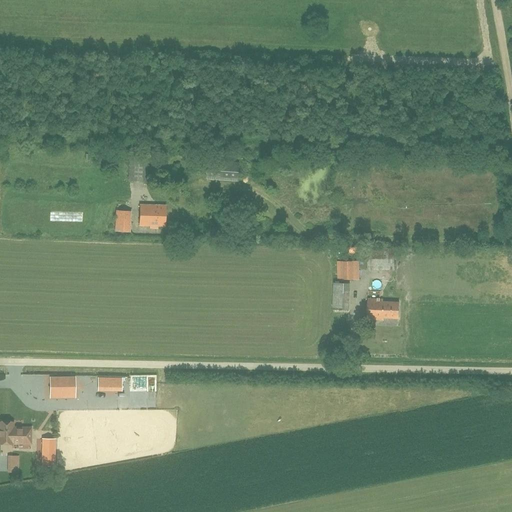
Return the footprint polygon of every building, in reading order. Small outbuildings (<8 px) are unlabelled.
[(146,181),(147,157),(130,156),(129,181),(146,181)] [(240,164),(208,162),(207,174),(239,177),(240,164)] [(115,209),(114,231),(129,231),(130,210),(126,210),(126,204),(124,204),(124,201),(117,201),(117,209),(115,209)] [(164,227),(165,206),(140,205),(139,226),(150,226),(150,228),(157,228),(157,226),(164,227)] [(367,264),(394,264),(394,249),(367,249),(367,264)] [(338,280),(359,280),(359,262),(338,262),(338,280)] [(349,311),(349,301),(344,301),(345,284),(334,284),(333,310),(349,311)] [(398,319),(399,303),(383,302),(383,300),(368,300),(367,320),(383,321),(383,318),(398,319)] [(74,396),(74,378),(50,378),(50,396),(74,396)] [(122,378),(98,379),(98,390),(122,389),(122,378)] [(50,404),(50,395),(30,396),(30,405),(50,404)] [(31,444),(31,428),(13,428),(13,423),(0,422),(0,430),(0,429),(0,443),(13,444),(13,443),(31,444)] [(42,453),(42,466),(54,466),(54,453),(42,453)] [(19,471),(19,464),(20,455),(9,454),(8,471),(19,471)]
